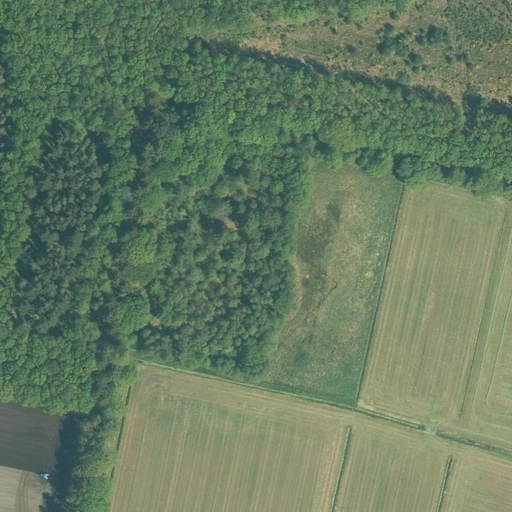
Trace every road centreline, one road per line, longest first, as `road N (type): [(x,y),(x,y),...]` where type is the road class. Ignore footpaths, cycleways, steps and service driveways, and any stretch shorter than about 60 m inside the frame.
road 1 (track): [(0,30),(190,107),(511,178)]
road 2 (track): [(150,94),(185,50),(217,32),(411,0)]
